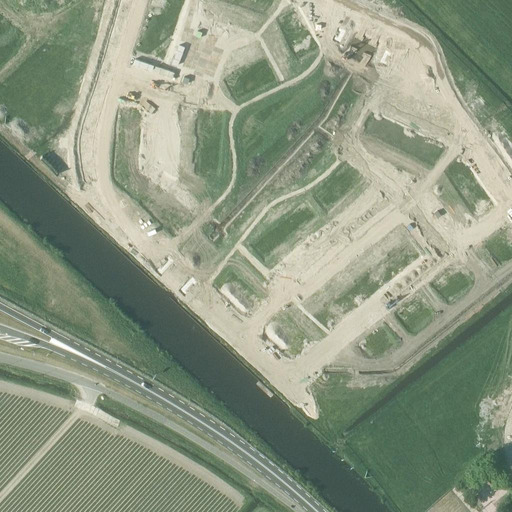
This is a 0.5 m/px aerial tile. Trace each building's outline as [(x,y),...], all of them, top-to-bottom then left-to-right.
[(152,0),(150,9),(176,17),(181,0),(152,0)] [(249,0),(248,5),(258,8),(260,0),(249,0)] [(260,0),(258,8),(269,12),(272,0),(260,0)] [(150,9),(143,29),(170,38),(176,17),(150,9)] [(298,10),(280,19),(285,29),(303,20),(298,10)] [(303,20),(285,29),(290,38),(307,29),(303,20)] [(143,29),(137,51),(164,59),(170,38),(143,29)] [(307,29),(290,38),(295,47),(312,38),(312,37),(312,38),(307,29)] [(312,38),(295,47),(299,57),(305,54),(306,56),(312,52),(311,50),(317,47),(312,38)] [(266,61),(256,66),(265,83),(275,78),(266,61)] [(246,68),(246,69),(256,89),(256,88),(265,83),(256,66),(247,71),(246,68)] [(246,69),(236,73),(246,93),(256,89),(246,69)] [(237,76),(227,81),(236,98),(246,93),(246,94),(246,93),(236,73),(236,74),(237,76)] [(119,107),(114,171),(116,170),(120,180),(118,181),(175,233),(190,217),(140,171),(139,171),(136,164),(137,164),(141,109),(119,107)] [(199,121),(221,123),(221,122),(221,112),(202,111),(201,121),(199,121)] [(369,125),(367,130),(377,135),(386,117),(375,112),(373,118),(371,117),(367,124),(369,125)] [(386,117),(377,135),(387,139),(395,122),(386,117)] [(199,121),(198,131),(220,133),(221,123),(199,121)] [(395,122),(387,139),(397,144),(405,127),(395,122)] [(405,127),(397,144),(406,149),(415,131),(405,127)] [(198,131),(198,132),(200,132),(199,142),(219,143),(220,133),(198,131)] [(415,131),(406,149),(416,153),(425,135),(424,135),(424,136),(415,131)] [(425,135),(416,153),(426,158),(434,140),(425,135)] [(434,140),(426,158),(436,163),(444,146),(435,141),(435,140),(434,140)] [(196,151),(196,152),(219,153),(218,153),(219,143),(199,142),(199,151),(196,151)] [(196,152),(195,162),(218,164),(219,153),(196,152)] [(461,159),(445,170),(452,179),(468,168),(461,159)] [(195,162),(198,162),(197,173),(216,174),(217,164),(218,164),(195,162)] [(340,171),(339,171),(354,185),(362,176),(348,163),(340,171)] [(468,168),(452,179),(459,189),(474,178),(468,168)] [(339,171),(331,179),(346,193),(354,185),(339,171)] [(474,178),(459,189),(465,198),(481,187),(474,178)] [(331,180),(324,188),(338,201),(346,193),(331,179),(331,180)] [(481,187),(465,198),(471,208),(487,196),(481,187)] [(324,188),(316,197),(330,210),(338,201),(324,188)] [(487,196),(471,208),(478,217),(494,206),(487,196)] [(295,208),(295,209),(307,224),(317,217),(305,202),(296,209),(295,208)] [(295,209),(286,216),(298,231),(307,224),(295,209)] [(286,217),(277,223),(290,238),(298,231),(286,216),(286,217)] [(269,229),(269,230),(281,245),(290,238),(277,223),(269,230),(269,229)] [(485,228),(475,235),(479,241),(489,234),(485,228)] [(269,230),(260,236),(273,252),(281,245),(269,230)] [(511,235),(508,230),(489,243),(489,244),(490,244),(496,254),(511,242),(511,235)] [(260,237),(252,244),(264,259),(273,252),(260,236),(260,237)] [(413,240),(408,243),(415,251),(419,247),(413,240)] [(511,242),(496,254),(503,264),(511,258),(511,242)] [(399,248),(413,265),(412,265),(420,258),(415,251),(408,243),(400,249),(399,248)] [(399,248),(391,254),(405,272),(413,265),(399,248)] [(392,256),(384,262),(396,278),(404,272),(405,272),(391,254),(390,254),(392,256)] [(384,262),(376,269),(388,284),(396,278),(384,262)] [(453,266),(443,274),(457,292),(467,285),(470,288),(475,284),(468,275),(463,279),(453,266)] [(476,267),(471,271),(478,281),(484,277),(476,267)] [(367,273),(381,291),(381,290),(388,284),(376,269),(368,275),(367,273)] [(228,270),(214,284),(220,289),(219,289),(219,290),(233,275),(228,270)] [(367,273),(359,280),(373,297),(381,291),(367,273)] [(443,274),(433,282),(443,295),(438,298),(445,308),(451,304),(448,300),(457,292),(443,274)] [(233,275),(219,290),(225,294),(238,280),(233,275)] [(238,280),(225,294),(225,295),(225,294),(230,299),(244,285),(238,280)] [(360,282),(352,288),(364,303),(372,297),(373,297),(359,280),(358,280),(360,282)] [(244,285),(230,299),(236,304),(249,289),(244,285)] [(352,288),(344,294),(356,309),(364,303),(352,288)] [(249,289),(236,304),(241,309),(254,294),(249,289)] [(254,294),(241,309),(246,314),(260,299),(254,294)] [(335,298),(335,299),(349,316),(356,309),(344,294),(336,300),(335,298)] [(415,295),(405,303),(420,322),(430,314),(433,318),(438,314),(430,305),(425,309),(415,295)] [(260,299),(246,314),(252,319),(265,304),(260,299)] [(335,299),(327,305),(341,323),(349,316),(335,299)] [(405,304),(396,312),(406,324),(401,328),(408,337),(413,333),(410,330),(420,322),(405,303),(405,304)] [(328,307),(320,313),(332,329),(340,322),(340,323),(341,323),(327,305),(326,305),(328,307)] [(276,314),(262,328),(268,334),(281,319),(276,314)] [(281,319),(268,334),(273,338),(287,324),(281,319)] [(287,324),(273,338),(279,343),(292,329),(287,324)] [(368,332),(368,333),(383,352),(392,344),(395,348),(400,344),(393,334),(388,338),(378,325),(369,333),(368,332)] [(292,329),(279,343),(284,348),(297,334),(292,329)] [(368,333),(358,341),(373,359),(383,352),(368,333)] [(297,334),(284,348),(289,353),(302,339),(297,334)] [(302,339),(289,353),(295,358),(308,344),(302,339)] [(360,353),(351,360),(355,365),(364,358),(360,353)] [(491,487),(494,484),(486,474),(483,478),(491,487)]
